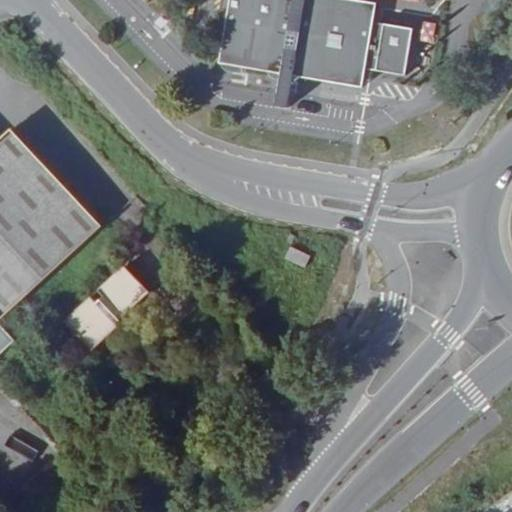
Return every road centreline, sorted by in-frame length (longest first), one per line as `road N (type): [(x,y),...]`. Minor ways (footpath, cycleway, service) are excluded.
road 1 (unclassified): [(28,0),(161,144),(219,181),(295,198)]
road 2 (unclassified): [(364,228),(397,272),(396,302),(323,443),(318,480)]
road 3 (secondary): [(488,270),(447,334),(318,480)]
road 4 (secondary): [(341,511),(511,358)]
road 5 (unclassified): [(492,175),(453,191),(392,199),(295,198)]
